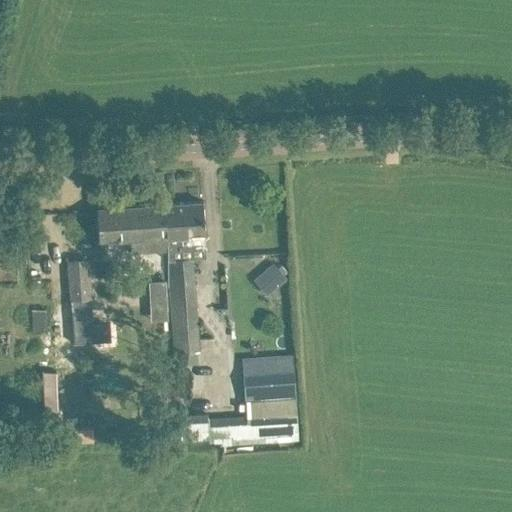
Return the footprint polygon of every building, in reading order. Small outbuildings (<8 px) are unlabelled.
[(168,250),(169,259),(167,259),(173,351),(197,350),(191,258),(206,257),(204,232),(205,232),(204,218),(205,218),(205,215),(203,215),(202,201),(165,203),(167,235),(167,250),(168,250)] [(132,252),(167,250),(167,235),(165,203),(97,208),(100,240),(131,237),(132,252)] [(77,300),(71,300),(74,341),(110,339),(109,325),(93,326),(91,299),(83,300),(83,298),(91,298),(88,258),(68,259),(71,299),(77,299),(77,300)] [(261,272),(275,288),(287,278),(284,273),(289,269),(283,261),(277,266),(274,261),(261,272)] [(207,417),(207,411),(179,412),(181,440),(208,439),(291,433),(291,429),(298,429),(297,414),(294,414),(292,395),(295,395),(293,366),(242,370),(245,402),(250,402),(251,414),(207,417)] [(56,369),(44,370),(46,423),(58,423),(56,369)] [(92,389),(110,388),(109,371),(92,372),(92,389)]
